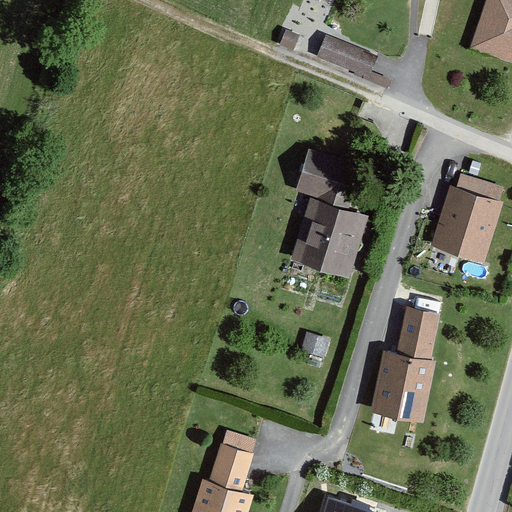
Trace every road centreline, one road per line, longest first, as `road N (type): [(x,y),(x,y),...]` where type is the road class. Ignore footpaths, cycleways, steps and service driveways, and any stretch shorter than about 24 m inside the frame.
road 1 (residential): [(439,123),(343,424),(299,470),(286,511)]
road 2 (residential): [(275,52),(439,123)]
